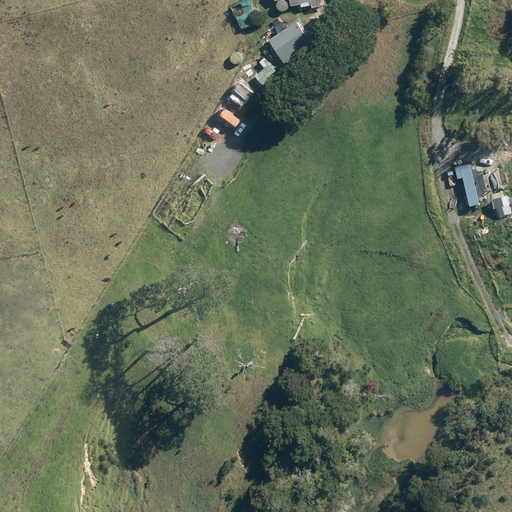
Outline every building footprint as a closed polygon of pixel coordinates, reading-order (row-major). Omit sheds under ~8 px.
[(258,25),(251,0),(246,0),(233,7),(238,30),(258,25)] [(329,6),(328,0),(280,0),(283,10),(294,7),(294,8),(329,6)] [(300,16),(271,34),(293,68),(321,51),(300,16)] [(283,80),(259,52),(253,56),(264,69),(254,78),(268,94),(283,80)] [(221,109),(230,116),(250,92),(237,82),(223,99),(227,101),(221,109)]
